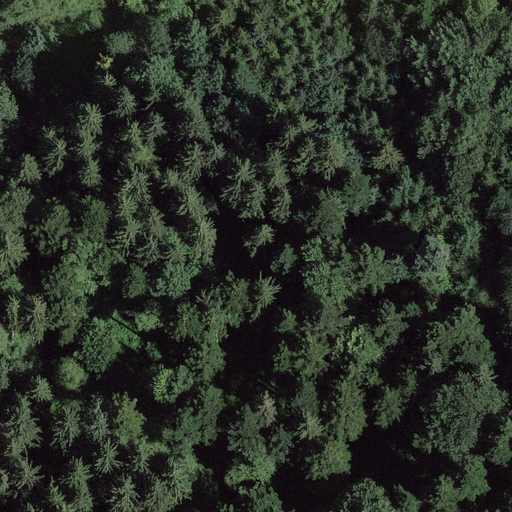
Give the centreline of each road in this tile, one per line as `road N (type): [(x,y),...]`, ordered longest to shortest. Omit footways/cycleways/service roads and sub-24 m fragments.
road 1 (track): [(0,132),(73,94),(154,0)]
road 2 (track): [(511,411),(425,505),(406,511)]
